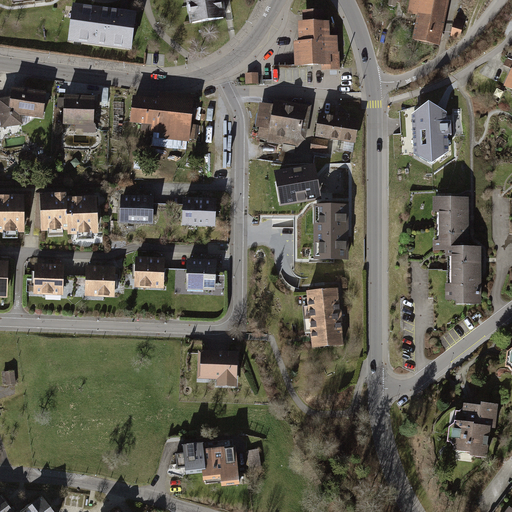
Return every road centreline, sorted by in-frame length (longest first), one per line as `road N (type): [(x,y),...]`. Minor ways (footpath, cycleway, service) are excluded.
road 1 (residential): [(228,92),(240,115),(238,297),(229,324),(214,330),(0,322)]
road 2 (secondary): [(373,83),(376,389)]
road 3 (tertiary): [(217,70),(157,83),(0,62)]
road 4 (unclassified): [(199,511),(121,489),(0,473)]
road 5 (residential): [(376,389),(414,382),(511,308)]
road 6 (residential): [(373,83),(436,64),(502,0)]
road 7 (secondary): [(376,389),(383,444),(411,511)]
